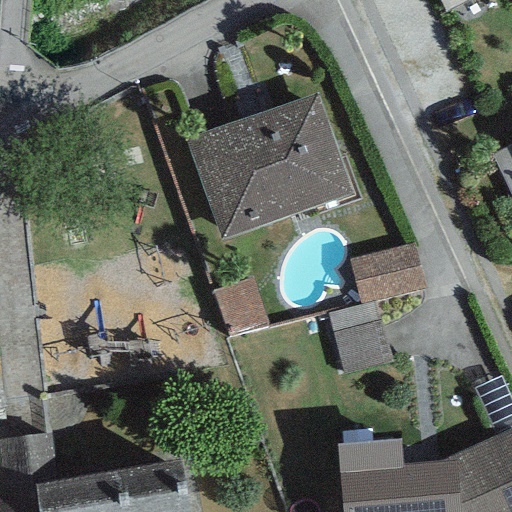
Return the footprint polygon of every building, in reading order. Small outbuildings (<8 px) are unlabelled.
[(437,0),(445,13),(470,0),(437,0)] [(185,140),(222,241),(353,194),(316,92),(185,140)] [(511,145),(492,155),(511,197),(511,145)] [(415,243),(349,259),(360,304),(373,300),(426,287),(415,243)] [(251,278),(212,291),(227,338),(267,324),(251,278)] [(360,304),(326,313),(344,376),(391,363),(373,300),(360,304)] [(401,441),(336,446),(341,511),(511,511),(511,430),(442,463),(402,464),(401,441)] [(0,478),(3,496),(0,496),(0,511),(36,511),(32,484),(58,480),(50,431),(0,439),(0,478)] [(189,511),(180,458),(58,480),(32,484),(36,511),(189,511)]
